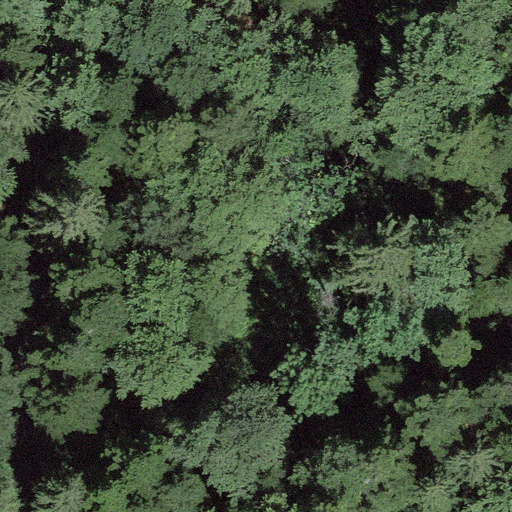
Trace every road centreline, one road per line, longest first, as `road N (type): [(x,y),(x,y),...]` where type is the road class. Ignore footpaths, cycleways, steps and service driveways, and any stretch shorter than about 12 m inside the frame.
road 1 (track): [(0,196),(5,511)]
road 2 (track): [(68,0),(0,164)]
